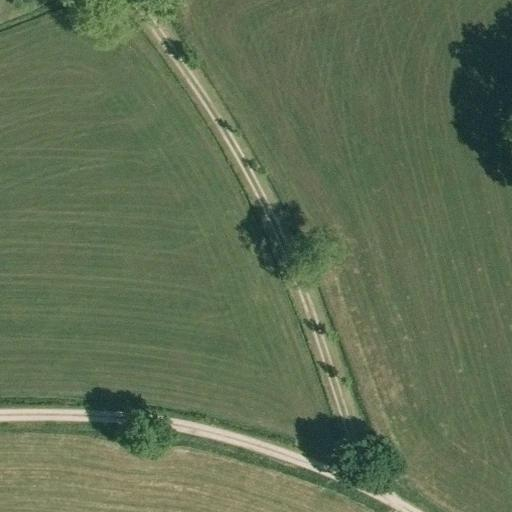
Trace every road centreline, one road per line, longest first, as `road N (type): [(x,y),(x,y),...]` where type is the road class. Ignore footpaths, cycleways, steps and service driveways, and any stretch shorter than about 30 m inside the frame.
road 1 (track): [(386,494),(356,449),(294,268),(257,189),(137,0)]
road 2 (track): [(415,511),(300,458),(178,423),(0,413)]
